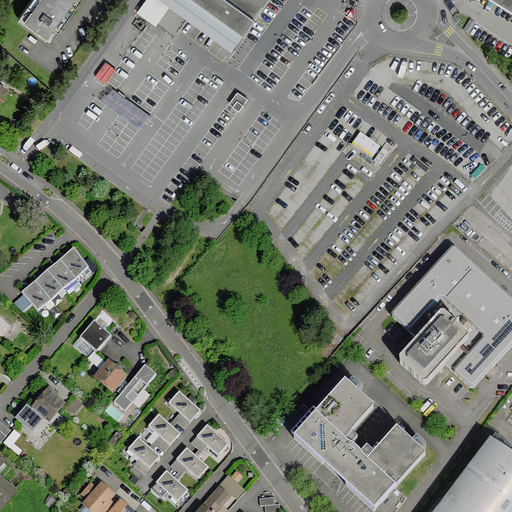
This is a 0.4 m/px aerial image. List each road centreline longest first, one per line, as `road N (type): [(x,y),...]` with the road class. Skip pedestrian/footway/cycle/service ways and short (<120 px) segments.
road 1 (residential): [(119,269),(247,440)]
road 2 (residential): [(119,269),(0,407)]
road 3 (residential): [(0,160),(53,200),(119,269)]
